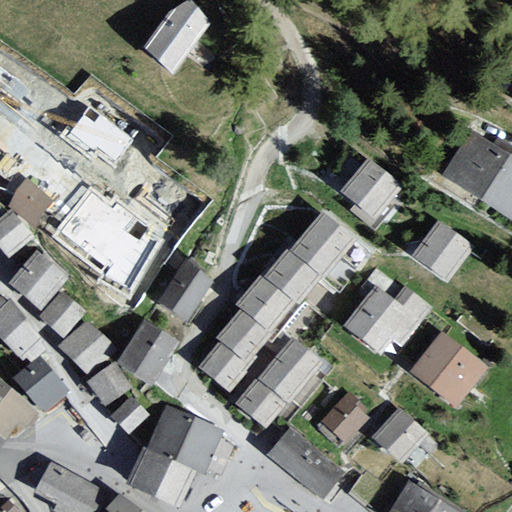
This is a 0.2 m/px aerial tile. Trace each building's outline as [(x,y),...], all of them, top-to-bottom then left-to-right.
[(212,18),(187,0),(182,0),(148,45),(176,66),(212,18)] [(511,168),(463,135),(430,183),(506,235),(511,226),(511,168)] [(361,164),(327,203),(358,230),(392,192),(361,164)] [(21,180),(0,205),(30,230),(51,206),(21,180)] [(7,216),(0,220),(0,258),(25,242),(7,216)] [(232,323),(185,368),(213,397),(261,351),(253,342),(347,251),(316,220),(221,312),(232,323)] [(430,229),(402,267),(432,289),(460,251),(430,229)] [(39,252),(2,286),(27,313),(64,279),(39,252)] [(184,265),(152,304),(176,323),(207,285),(184,265)] [(377,276),(331,336),(368,363),(384,341),(396,351),(425,312),(377,276)] [(58,295),(32,319),(52,340),(77,316),(58,295)] [(32,345),(3,308),(0,310),(0,354),(7,364),(32,345)] [(53,350),(77,374),(105,346),(82,322),(53,350)] [(168,345),(139,324),(112,362),(141,383),(168,345)] [(435,337),(402,377),(445,413),(479,372),(435,337)] [(288,344),(225,409),(253,435),(315,369),(288,344)] [(36,363),(9,384),(37,419),(63,397),(36,363)] [(112,371),(80,388),(92,411),(124,394),(112,371)] [(31,417),(0,394),(0,438),(11,446),(31,417)] [(345,397),(315,430),(335,449),(366,417),(345,397)] [(126,400),(105,420),(121,437),(142,417),(126,400)] [(159,412),(120,486),(170,511),(172,511),(210,439),(159,412)] [(392,415),(367,445),(395,469),(420,439),(392,415)] [(281,426),(259,455),(317,500),(339,471),(281,426)] [(74,511),(88,490),(46,465),(30,493),(61,511),(74,511)] [(379,511),(391,496),(360,473),(346,493),(370,511),(379,511)] [(444,511),(401,483),(380,511),(444,511)] [(125,511),(110,496),(92,511),(125,511)]
